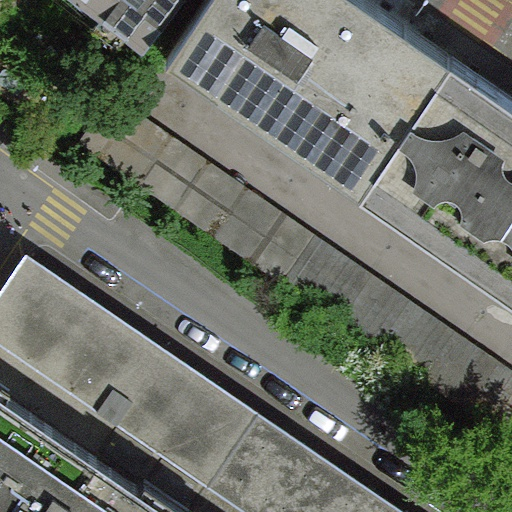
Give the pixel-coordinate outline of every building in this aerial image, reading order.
[(165,0),(93,0),(140,35),(165,0)] [(363,185),(451,55),(372,0),(206,0),(167,56),(363,185)] [(511,96),(451,55),(363,185),(511,290),(511,96)] [(511,369),(110,93),(79,140),(511,440),(511,369)] [(0,389),(179,511),(188,511),(258,411),(29,254),(0,297),(0,389)] [(179,511),(0,389),(0,511),(179,511)] [(404,511),(258,411),(188,511),(404,511)]
